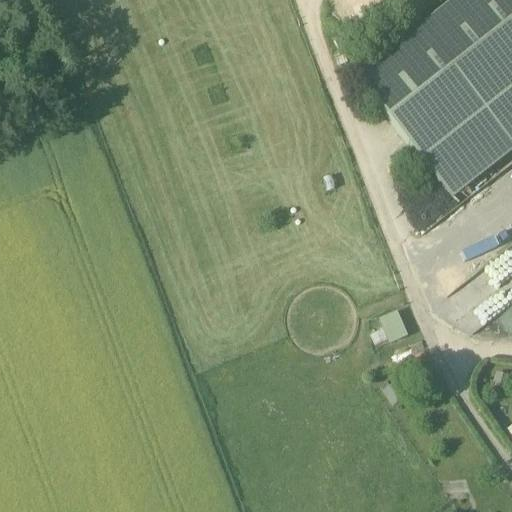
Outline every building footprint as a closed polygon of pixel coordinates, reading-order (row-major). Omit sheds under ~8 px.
[(511,0),(461,0),(358,82),(420,161),(511,87),(511,0)] [(511,87),(420,161),(449,198),(511,148),(511,87)] [(492,288),(451,302),(470,326),(473,335),(511,304),(511,230),(511,231),(511,230),(511,245),(507,249),(499,252),(479,268),(489,281),(492,288)] [(453,276),(476,256),(469,249),(446,269),(453,276)] [(383,330),(370,334),(375,348),(408,337),(400,312),(380,319),(383,330)]
